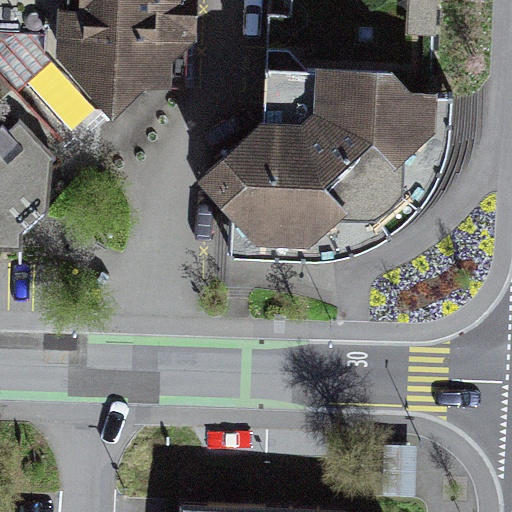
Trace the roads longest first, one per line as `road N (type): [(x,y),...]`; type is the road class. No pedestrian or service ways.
road 1 (residential): [(227,0),(219,101),(179,169),(163,222),(156,373)]
road 2 (residential): [(511,382),(156,373)]
road 3 (residential): [(94,373),(88,511)]
